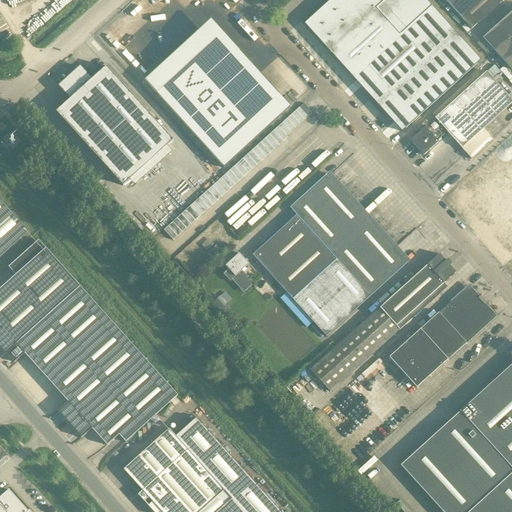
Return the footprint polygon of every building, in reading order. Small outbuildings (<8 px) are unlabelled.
[(361,19),(343,0),(330,0),(304,24),(327,50),(361,19)] [(382,0),(343,0),(361,19),(374,8),(383,0),(382,0)] [(382,0),(383,0),(374,8),(399,35),(431,7),(424,0),(382,0)] [(444,0),(470,29),(502,0),(444,0)] [(431,7),(399,35),(352,77),(401,131),(479,61),(431,7)] [(361,19),(327,50),(352,77),(399,35),(374,8),(361,19)] [(511,10),(482,38),(510,70),(511,68),(511,10)] [(210,23),(145,82),(224,169),(288,109),(210,23)] [(70,99),(56,112),(123,186),(144,209),(194,163),(173,140),(106,66),(92,79),(81,67),(59,87),(70,99)] [(511,98),(487,71),(436,116),(473,158),(496,138),(486,127),(511,103),(511,98)] [(304,104),(300,107),(308,115),(309,116),(312,113),(304,104)] [(300,107),(296,111),(304,119),(308,115),(300,107)] [(296,111),(291,115),(299,123),(304,119),(296,111)] [(291,115),(287,119),(295,128),(299,123),(291,115)] [(287,119),(282,123),(290,132),(295,128),(287,119)] [(282,123),(278,127),(286,136),(290,132),(282,123)] [(426,153),(440,140),(427,126),(413,139),(426,153)] [(278,127),(274,131),(283,141),(287,137),(286,136),(278,127)] [(274,131),(269,135),(278,145),(283,141),(274,131)] [(10,132),(3,139),(7,144),(14,137),(10,132)] [(269,135),(265,139),(274,149),(278,145),(269,135)] [(265,139),(260,143),(269,153),(274,149),(265,139)] [(260,143),(256,147),(265,157),(269,153),(260,143)] [(500,154),(509,164),(511,160),(511,145),(510,144),(500,154)] [(256,147),(252,151),(261,161),(265,157),(256,147)] [(252,151),(247,155),(256,165),(261,161),(252,151)] [(247,155),(243,159),(252,169),(256,165),(247,155)] [(243,159),(239,163),(248,173),(252,169),(243,159)] [(511,162),(465,206),(511,257),(511,162)] [(239,163),(234,167),(243,177),(248,173),(239,163)] [(234,167),(230,171),(239,181),(243,177),(234,167)] [(230,171),(225,175),(234,185),(239,181),(230,171)] [(225,175),(221,179),(230,189),(234,185),(225,175)] [(406,263),(326,175),(289,208),(296,216),(253,255),(286,292),(279,298),(306,329),(313,323),(325,336),(406,263)] [(221,179),(217,183),(226,193),(230,189),(221,179)] [(217,183),(212,186),(221,197),(226,193),(217,183)] [(212,186),(208,190),(217,201),(221,197),(212,186)] [(208,190),(203,194),(213,204),(217,201),(208,190)] [(203,194),(199,198),(208,208),(213,204),(203,194)] [(199,198),(195,202),(204,212),(208,208),(199,198)] [(0,256),(28,232),(0,200),(0,256)] [(195,202),(190,206),(199,216),(204,212),(195,202)] [(190,206),(186,210),(195,220),(199,216),(190,206)] [(186,210),(182,214),(191,224),(195,220),(186,210)] [(182,214),(177,218),(186,228),(191,224),(182,214)] [(177,218),(173,222),(182,232),(186,228),(177,218)] [(173,222),(168,226),(178,236),(182,232),(173,222)] [(168,226),(164,230),(173,240),(178,236),(168,226)] [(61,394),(125,337),(38,240),(9,267),(16,275),(0,289),(0,325),(1,327),(0,327),(0,347),(14,363),(24,353),(61,394)] [(228,270),(222,275),(229,282),(231,280),(242,292),(252,283),(241,271),(247,265),(237,255),(225,266),(228,270)] [(439,255),(311,370),(331,392),(400,330),(412,319),(409,315),(456,273),(450,266),(452,264),(448,260),(446,262),(439,255)] [(467,286),(389,356),(416,387),(494,316),(467,286)] [(219,297),(214,301),(221,309),(226,305),(219,297)] [(125,337),(61,394),(68,402),(57,411),(68,423),(73,429),(81,438),(92,429),(106,445),(118,434),(125,442),(177,395),(125,337)] [(379,359),(363,374),(376,388),(396,371),(385,359),(382,362),(379,359)] [(443,511),(467,511),(511,471),(511,363),(445,425),(416,452),(401,466),(443,511)] [(169,429),(124,470),(142,491),(138,495),(153,511),(200,511),(224,491),(229,496),(250,478),(196,418),(176,437),(169,429)] [(382,422),(372,431),(379,439),(389,430),(382,422)] [(511,511),(511,471),(467,511),(511,511)] [(200,511),(280,511),(250,478),(229,496),(224,491),(200,511)] [(0,511),(31,511),(30,510),(28,511),(9,490),(0,497),(0,511)]
